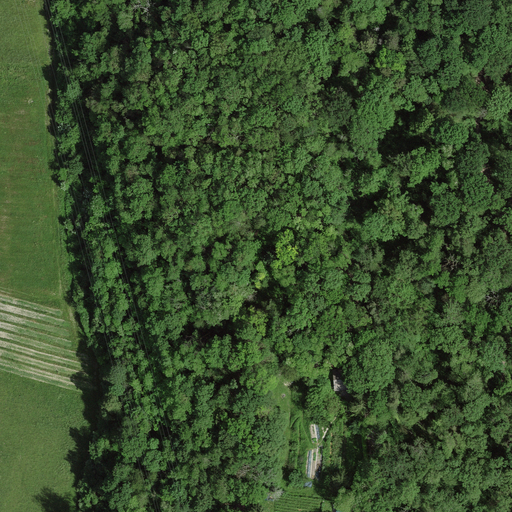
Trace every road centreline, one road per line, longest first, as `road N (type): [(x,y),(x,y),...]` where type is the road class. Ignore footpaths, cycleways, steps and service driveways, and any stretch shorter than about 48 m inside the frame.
road 1 (track): [(47,0),(62,293),(98,379),(79,492)]
road 2 (track): [(359,347),(383,511)]
